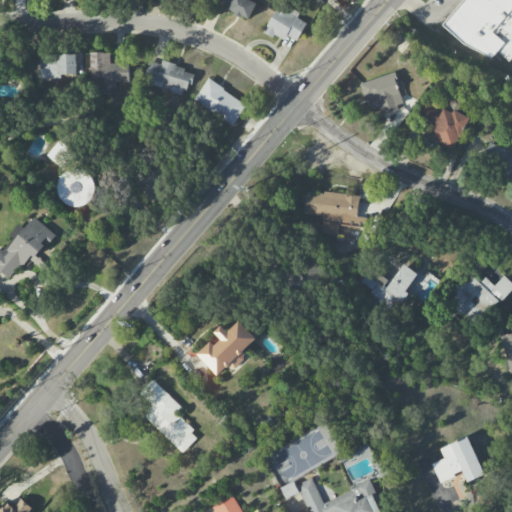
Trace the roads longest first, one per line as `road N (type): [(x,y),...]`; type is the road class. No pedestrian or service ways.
road 1 (secondary): [(389,0),(0,443)]
road 2 (residential): [(511,220),(375,159),(231,51),(186,31),(108,20),(0,23)]
road 3 (residential): [(123,511),(88,432),(49,388)]
road 4 (residential): [(91,511),(68,452),(31,409)]
